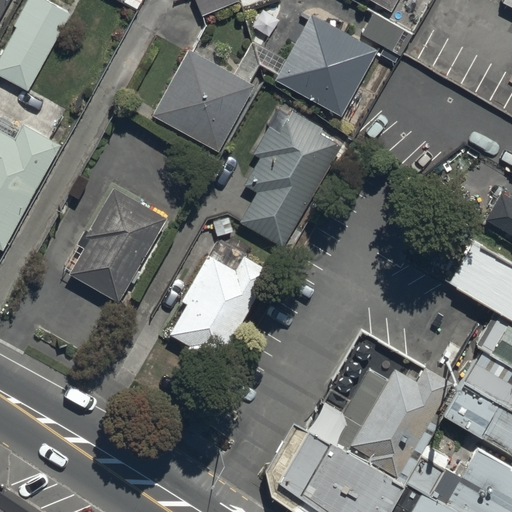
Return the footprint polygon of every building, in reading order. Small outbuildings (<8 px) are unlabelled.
[(49,0),(29,0),(0,54),(0,70),(27,84),(67,9),(49,0)] [(0,0),(0,20),(10,0),(0,0)] [(196,0),(201,13),(233,0),(196,0)] [(311,8),(274,74),(340,110),(376,45),(311,8)] [(373,9),(361,31),(397,50),(409,28),(373,9)] [(184,45),(150,109),(215,144),(250,80),(184,45)] [(483,109),(439,83),(414,125),(458,151),(483,109)] [(269,164),(236,220),(285,248),(348,139),(282,101),(251,154),(269,164)] [(0,245),(0,246),(59,140),(0,107),(0,245)] [(115,185),(68,267),(114,294),(162,212),(115,185)] [(511,195),(498,187),(483,213),(511,230),(511,195)] [(511,315),(511,259),(472,237),(447,279),(495,306),(511,315)] [(211,252),(168,330),(222,360),(272,268),(240,250),(233,265),(211,252)] [(511,449),(511,315),(495,306),(475,341),(479,344),(459,376),(462,378),(443,410),(511,449)] [(346,446),(395,472),(451,377),(423,361),(415,377),(392,362),(346,446)] [(277,475),(329,511),(382,511),(402,479),(346,446),(307,425),(277,475)] [(511,511),(511,465),(475,445),(445,500),(402,479),(382,511),(511,511)]
